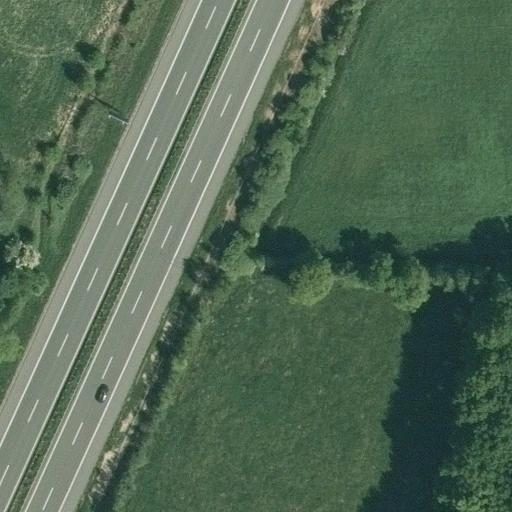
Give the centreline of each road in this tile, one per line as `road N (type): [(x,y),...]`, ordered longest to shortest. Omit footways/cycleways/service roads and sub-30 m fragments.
road 1 (motorway): [(39,511),(273,0)]
road 2 (motorway): [(217,0),(0,478)]
